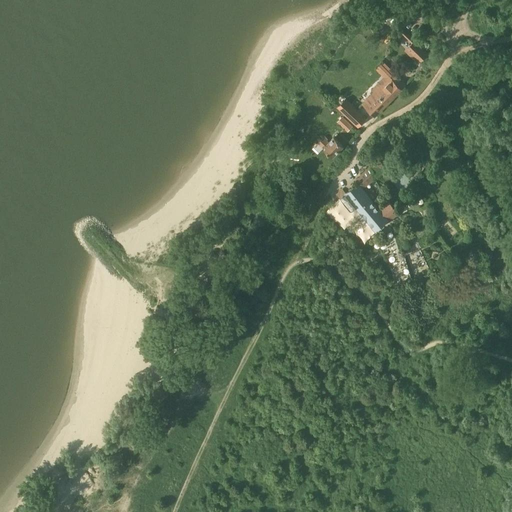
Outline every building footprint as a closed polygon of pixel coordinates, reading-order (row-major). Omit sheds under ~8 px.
[(416,40),(409,47),(421,60),(428,53),(416,40)] [(387,80),(376,90),(387,101),(405,84),(394,73),(384,62),(377,69),(387,80)] [(376,90),(363,103),(373,115),(387,101),(376,90)] [(345,99),(338,106),(358,126),(366,118),(345,99)] [(342,115),(337,121),(348,131),(353,125),(342,115)] [(318,142),(323,147),(332,157),(344,146),(334,136),(329,142),(324,136),(318,142)] [(347,193),(340,198),(351,211),(357,206),(376,228),(387,219),(387,218),(396,209),(390,201),(380,210),(362,188),(378,174),(384,182),(394,173),(389,166),(387,168),(380,160),(371,167),(370,166),(360,174),(361,176),(355,180),(358,183),(346,193),(347,193)]
